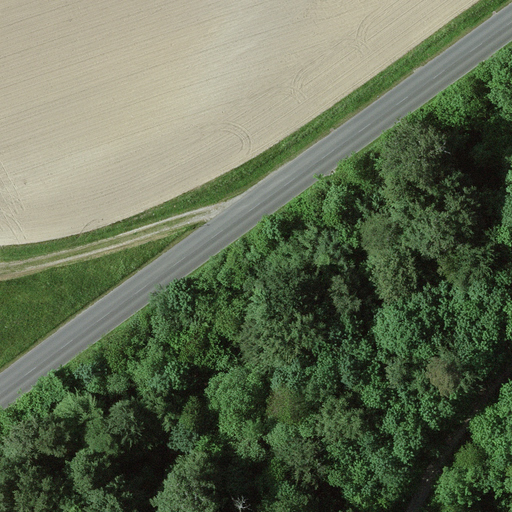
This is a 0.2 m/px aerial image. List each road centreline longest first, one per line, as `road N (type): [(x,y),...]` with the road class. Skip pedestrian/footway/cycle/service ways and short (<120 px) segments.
road 1 (tertiary): [(511,25),(0,394)]
road 2 (track): [(511,360),(459,429),(412,511)]
